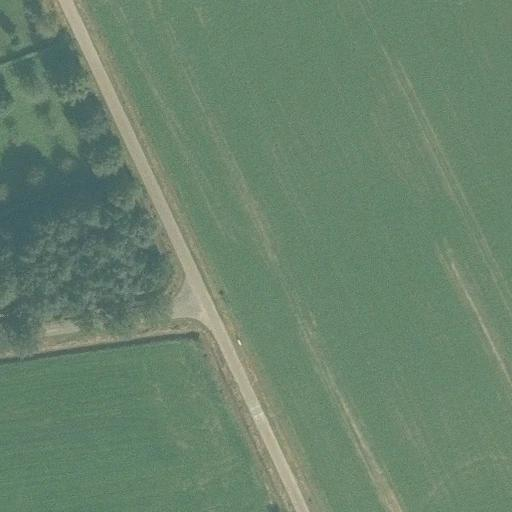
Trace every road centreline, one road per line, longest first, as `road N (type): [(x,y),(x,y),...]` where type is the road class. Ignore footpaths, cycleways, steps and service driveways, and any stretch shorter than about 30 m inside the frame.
road 1 (unclassified): [(207,309),(66,0)]
road 2 (unclassified): [(300,511),(207,309)]
road 3 (unclassified): [(0,338),(207,309)]
